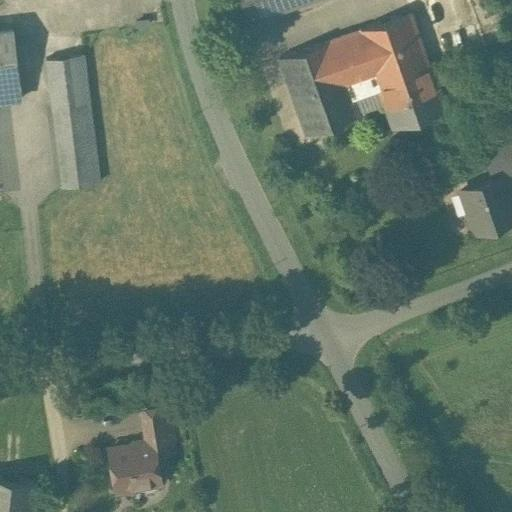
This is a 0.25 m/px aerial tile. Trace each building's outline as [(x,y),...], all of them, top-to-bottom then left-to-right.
[(244,0),(250,16),(296,0),(244,0)] [(411,7),(280,54),(308,130),(358,112),(352,97),(382,86),(395,123),(446,104),(411,7)] [(0,99),(20,97),(11,27),(0,28),(0,99)] [(471,49),(445,58),(451,71),(476,62),(471,49)] [(45,57),(62,184),(97,179),(82,53),(45,57)] [(511,133),(486,143),(495,170),(503,167),(511,164),(511,133)] [(511,205),(511,192),(503,167),(495,170),(497,175),(464,186),(471,208),(469,212),(473,222),(477,224),(479,228),(511,215),(511,213),(510,206),(511,205)] [(171,448),(163,403),(137,408),(143,439),(151,437),(154,451),(171,448)] [(159,479),(154,451),(151,437),(143,439),(107,445),(115,485),(135,481),(136,483),(159,479)] [(31,511),(35,479),(0,474),(0,511),(31,511)]
